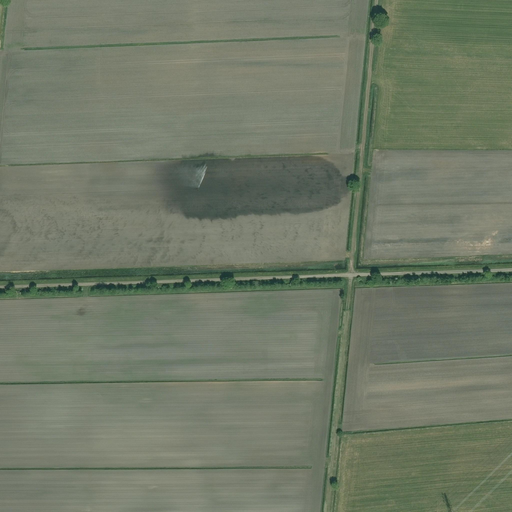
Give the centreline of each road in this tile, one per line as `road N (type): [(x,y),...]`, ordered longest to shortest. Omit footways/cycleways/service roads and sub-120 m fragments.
road 1 (track): [(376,0),(327,511)]
road 2 (unclassified): [(0,287),(511,270)]
